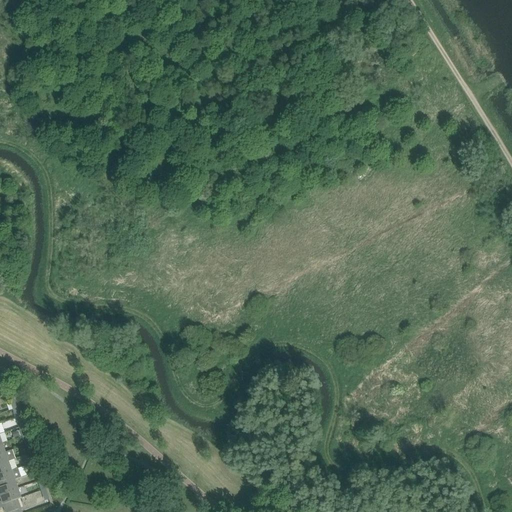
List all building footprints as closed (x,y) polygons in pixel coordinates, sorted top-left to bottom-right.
[(0,464),(9,461),(15,459),(12,450),(6,452),(0,453),(0,464)] [(0,474),(12,470),(9,461),(0,464),(0,474)] [(0,484),(15,479),(21,477),(17,468),(12,470),(0,474),(0,484)] [(0,494),(18,488),(15,479),(0,484),(0,494)] [(0,504),(21,497),(20,493),(18,488),(0,494),(0,495),(2,500),(0,500),(0,504)] [(22,511),(20,504),(18,499),(21,498),(21,497),(0,504),(0,508),(4,507),(5,511),(22,511)]
